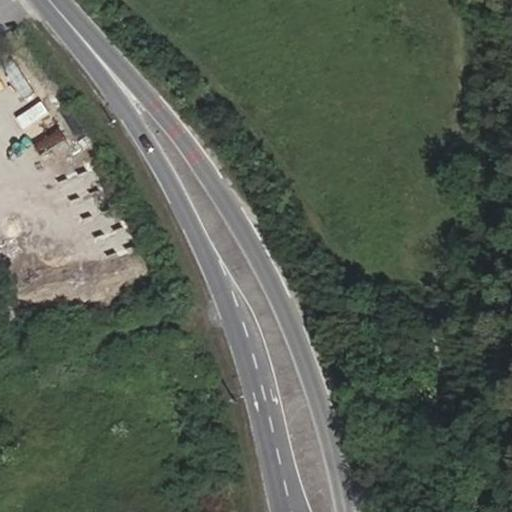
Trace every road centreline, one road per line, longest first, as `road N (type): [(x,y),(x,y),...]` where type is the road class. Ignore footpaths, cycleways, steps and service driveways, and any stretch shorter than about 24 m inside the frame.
road 1 (tertiary): [(348,511),(314,381),(262,263),(185,144),(103,58)]
road 2 (tertiary): [(103,58),(209,261),(281,511)]
